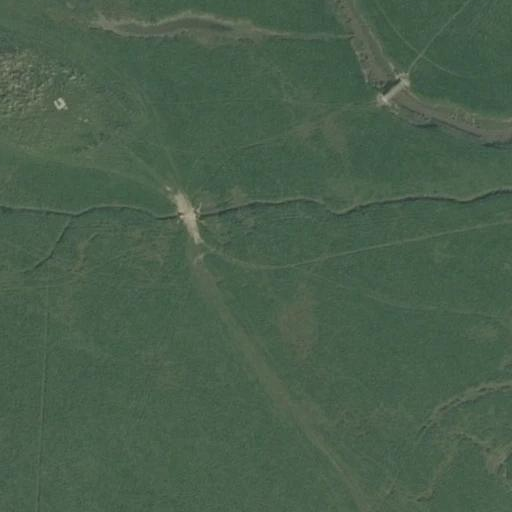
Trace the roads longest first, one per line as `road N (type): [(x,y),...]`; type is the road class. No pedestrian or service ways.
road 1 (track): [(511,434),(472,428),(331,371),(310,344),(207,280),(173,170),(6,0)]
road 2 (track): [(173,170),(336,122),(408,78)]
